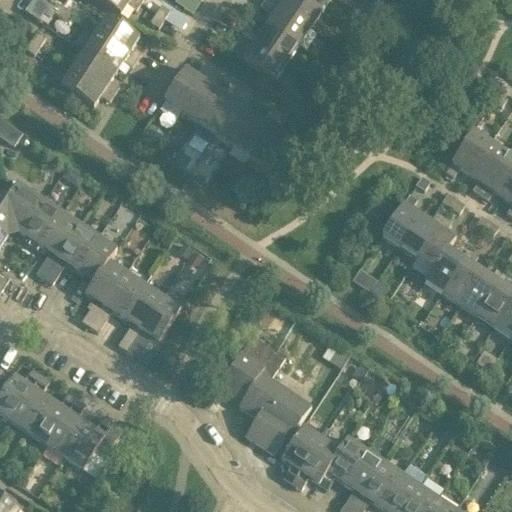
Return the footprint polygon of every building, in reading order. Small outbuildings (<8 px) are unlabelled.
[(50,14),(52,11),(35,0),(33,0),(24,15),(36,24),(38,24),(42,18),(47,21),(50,23),(54,17),(50,14)] [(91,0),(120,19),(126,9),(135,15),(141,7),(129,0),(91,0)] [(276,0),(271,0),(268,6),(309,33),(320,16),(296,0),(284,0),(282,4),(276,0)] [(296,0),(320,16),(329,0),(296,0)] [(377,0),(376,1),(392,11),(399,0),(398,0),(377,0)] [(59,20),(65,11),(56,6),(50,14),(54,17),(59,20)] [(298,50),(309,33),(268,6),(263,13),(272,19),(266,29),(298,50)] [(170,15),(169,14),(161,9),(155,17),(164,23),(170,15)] [(74,17),(65,11),(59,20),(67,26),(74,17)] [(158,32),(164,23),(155,17),(149,26),(158,32)] [(106,21),(94,39),(135,66),(141,58),(132,52),(138,43),(106,21)] [(286,67),(298,50),(266,29),(260,38),(251,32),(245,40),(286,67)] [(45,41),(36,35),(31,44),(39,50),(45,41)] [(83,55),(115,77),(122,67),(131,73),(135,66),(94,39),(83,55)] [(275,84),(286,67),(245,40),(241,47),(250,53),(243,63),(275,84)] [(31,44),(25,53),(34,59),(39,50),(31,44)] [(83,55),(72,72),(113,100),(118,92),(109,86),(115,77),(83,55)] [(163,105),(181,117),(210,72),(203,67),(195,79),(185,72),(163,105)] [(72,72),(60,89),(60,90),(92,112),(100,101),(108,107),(113,100),(72,72)] [(181,117),(198,128),(219,96),(210,90),(219,77),(210,72),(181,117)] [(198,128),(215,139),(245,94),(237,89),(229,102),(219,96),(198,128)] [(215,139),(232,151),(253,118),(244,112),(252,99),(245,94),(215,139)] [(500,112),(506,104),(507,103),(497,97),(492,106),(500,112)] [(232,151),(249,162),(279,117),(271,112),(263,124),(253,118),(232,151)] [(286,122),(279,117),(249,162),(266,174),(288,141),(278,134),(286,122)] [(21,139),(0,124),(0,141),(13,150),(21,139)] [(163,138),(151,129),(141,142),(154,151),(163,138)] [(490,147),(472,135),(445,176),(453,182),(459,173),(468,179),(490,147)] [(507,158),(490,147),(468,179),(479,186),(472,195),(479,200),(507,158)] [(184,172),(190,162),(179,155),(173,164),(172,165),(184,172)] [(511,186),(511,161),(507,158),(479,200),(487,205),(493,195),(502,201),(511,186)] [(15,190),(2,181),(12,233),(22,239),(44,205),(50,197),(23,178),(17,187),(15,190)] [(83,182),(78,179),(72,187),(77,191),(83,182)] [(415,189),(424,195),(430,186),(421,180),(415,189)] [(0,237),(6,242),(12,233),(2,181),(0,184),(0,237)] [(511,186),(502,201),(511,208),(506,217),(511,220),(511,186)] [(456,203),(447,197),(441,206),(450,212),(456,203)] [(404,208),(403,208),(381,239),(399,251),(421,220),(411,213),(417,204),(409,200),(404,208)] [(465,209),(456,203),(450,212),(459,218),(465,209)] [(62,217),(44,205),(22,239),(39,251),(62,217)] [(430,226),(421,220),(399,251),(416,263),(444,222),(436,216),(430,226)] [(44,284),(80,229),(62,217),(39,251),(49,258),(35,279),(44,284)] [(475,229),(483,235),(489,225),(481,220),(475,229)] [(444,222),(416,263),(432,274),(433,274),(447,253),(448,254),(455,243),(445,236),(451,227),(444,222)] [(498,232),(489,225),(483,235),(492,240),(498,232)] [(98,241),(80,229),(44,284),(53,290),(66,269),(75,275),(98,241)] [(98,241),(75,275),(85,282),(77,294),(86,300),(109,266),(117,254),(98,241)] [(178,257),(184,261),(190,253),(184,248),(178,257)] [(457,260),(448,254),(447,253),(433,274),(432,274),(424,286),(442,298),(469,256),(462,252),(457,260)] [(193,254),(186,266),(196,272),(203,261),(193,254)] [(459,309),(481,276),(471,270),(477,261),(469,256),(442,298),(459,309)] [(126,277),(109,266),(86,300),(96,306),(82,327),(89,332),(126,277)] [(491,283),(481,276),(459,309),(476,320),(503,279),(496,274),(491,283)] [(361,275),(356,285),(374,293),(379,283),(361,275)] [(121,323),(144,289),(126,277),(89,332),(98,337),(112,316),(121,323)] [(0,278),(0,289),(3,292),(8,284),(0,278)] [(493,332),(511,302),(511,297),(505,293),(511,284),(503,279),(476,320),(493,332)] [(162,301),(144,289),(121,323),(131,329),(118,350),(126,356),(162,301)] [(158,347),(180,313),(162,301),(126,356),(133,361),(147,340),(158,347)] [(511,302),(493,332),(510,343),(511,340),(511,302)] [(262,325),(264,327),(273,314),(271,312),(267,310),(258,322),(262,325)] [(314,336),(307,347),(325,360),(332,349),(314,336)] [(285,362),(252,341),(219,391),(241,406),(237,410),(252,420),(256,423),(247,436),(245,440),(248,442),(256,447),(273,459),(284,441),(289,444),(311,411),(274,386),(270,384),(285,362)] [(332,349),(325,360),(338,369),(345,358),(332,349)] [(0,418),(10,425),(40,380),(31,374),(23,387),(13,380),(0,399),(0,418)] [(49,386),(40,380),(10,425),(28,437),(50,404),(41,398),(49,386)] [(46,449),(76,404),(67,398),(59,410),(50,404),(28,437),(46,449)] [(85,410),(76,404),(46,449),(64,461),(86,428),(77,422),(85,410)] [(86,428),(64,461),(83,474),(97,453),(106,460),(123,435),(103,422),(95,434),(86,428)] [(290,471),(282,483),(291,489),(321,443),(302,431),(280,464),(290,471)] [(339,455),(338,454),(321,443),(291,489),(300,495),(308,483),(317,489),(339,455)] [(339,455),(317,489),(326,495),(334,483),(343,488),(365,455),(346,443),(338,454),(339,455)] [(353,511),(383,467),(365,455),(343,488),(354,496),(342,511),(353,511)] [(496,469),(503,459),(497,455),(490,465),(496,469)] [(377,511),(379,511),(401,479),(383,467),(353,511),(366,511),(370,507),(377,511)] [(404,511),(419,491),(401,479),(379,511),(404,511)] [(0,498),(6,490),(0,486),(0,511),(18,511),(0,499),(0,498)] [(430,511),(436,503),(419,491),(404,511),(430,511)] [(450,511),(436,503),(430,511),(450,511)]
